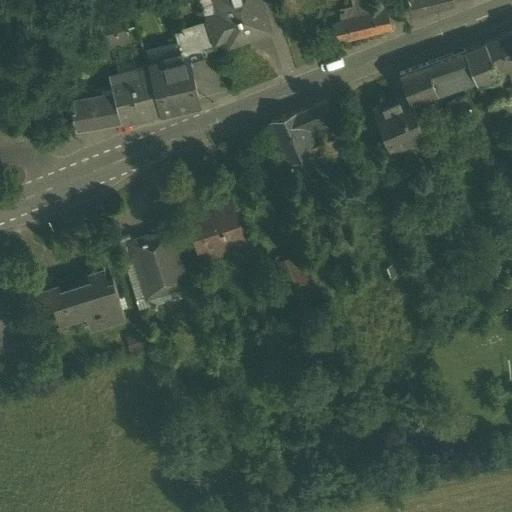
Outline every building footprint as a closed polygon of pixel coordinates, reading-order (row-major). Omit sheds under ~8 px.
[(200,0),(206,16),(217,12),(213,0),(200,0)] [(213,0),(217,12),(226,38),(228,45),(248,39),(247,34),(271,26),(261,0),(213,0)] [(369,0),(372,9),(384,6),(383,1),(382,0),(369,0)] [(395,0),(388,0),(383,1),(384,6),(389,27),(401,24),(395,0)] [(409,0),(412,10),(453,0),(409,0)] [(90,13),(100,49),(128,41),(118,5),(90,13)] [(372,9),(332,19),(339,47),(390,34),(389,27),(384,6),(372,9)] [(217,12),(206,16),(207,20),(214,42),(226,38),(217,12)] [(207,20),(174,31),(182,57),(183,56),(187,59),(188,60),(206,54),(205,50),(216,47),(214,42),(207,20)] [(61,33),(73,97),(84,95),(79,66),(91,63),(82,28),(61,33)] [(511,34),(511,32),(485,43),(495,69),(511,62),(511,34)] [(485,43),(464,50),(470,66),(475,78),(476,82),(496,74),(495,69),(485,43)] [(464,50),(452,55),(458,71),(470,66),(464,50)] [(452,55),(399,74),(405,92),(409,102),(436,92),(432,80),(458,71),(452,55)] [(182,57),(148,65),(159,110),(176,106),(176,108),(185,105),(185,104),(197,101),(188,60),(187,59),(183,56),(182,57)] [(496,74),(499,84),(505,83),(506,86),(508,93),(511,91),(511,62),(495,69),(496,74)] [(148,65),(108,75),(117,106),(121,120),(159,110),(148,65)] [(436,92),(475,78),(470,66),(458,71),(432,80),(436,92)] [(506,86),(500,88),(502,96),(508,93),(506,86)] [(84,95),(73,97),(74,108),(71,109),(75,128),(113,122),(121,120),(117,106),(110,107),(108,90),(84,95)] [(511,91),(508,93),(502,96),(508,118),(511,115),(511,91)] [(423,135),(409,102),(405,92),(369,106),(387,150),(423,135)] [(467,94),(446,103),(451,114),(472,105),(467,94)] [(502,96),(486,102),(495,123),(508,118),(502,96)] [(0,126),(10,125),(8,101),(0,101),(0,126)] [(327,101),(313,106),(321,126),(328,123),(330,130),(340,127),(334,114),(332,115),(327,101)] [(493,147),(503,143),(495,123),(486,102),(476,106),(493,147)] [(313,106),(270,122),(288,164),(314,155),(304,132),(321,126),(313,106)] [(511,138),(511,130),(508,118),(495,123),(503,143),(511,138)] [(357,125),(343,131),(368,188),(382,182),(357,125)] [(429,152),(423,135),(387,150),(392,160),(409,153),(411,159),(429,152)] [(336,138),(329,141),(332,147),(339,144),(336,138)] [(237,185),(225,188),(228,199),(232,212),(244,208),(237,185)] [(228,199),(188,211),(202,255),(242,242),(232,212),(228,199)] [(99,215),(82,221),(85,231),(102,224),(99,215)] [(131,242),(130,243),(135,259),(146,296),(186,284),(169,230),(131,242)] [(129,237),(117,240),(124,263),(135,259),(130,243),(131,242),(129,237)] [(297,253),(274,261),(286,295),(309,287),(297,253)] [(103,266),(86,271),(88,278),(59,287),(58,282),(48,285),(58,319),(59,319),(83,312),(84,317),(98,313),(102,326),(125,318),(112,277),(107,278),(103,266)] [(48,285),(34,289),(46,329),(61,325),(59,319),(58,319),(48,285)] [(0,345),(1,350),(24,342),(11,301),(6,303),(2,291),(0,291),(0,345)] [(98,313),(84,317),(89,330),(102,326),(98,313)] [(142,330),(124,336),(131,355),(149,348),(142,330)]
